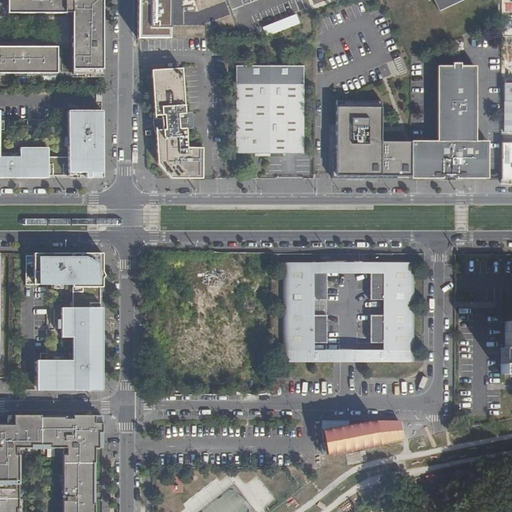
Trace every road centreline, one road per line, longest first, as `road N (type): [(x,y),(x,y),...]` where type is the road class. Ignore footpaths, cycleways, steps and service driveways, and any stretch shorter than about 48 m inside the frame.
road 1 (unclassified): [(511,199),(126,200)]
road 2 (unclassified): [(126,237),(439,238)]
road 3 (residential): [(437,406),(127,405)]
road 4 (unclassified): [(126,200),(125,0)]
road 5 (residential): [(439,238),(437,406)]
road 6 (unclassified): [(127,405),(126,237)]
road 7 (residential): [(127,405),(0,407)]
road 8 (unclassified): [(0,236),(126,237)]
road 9 (unclassified): [(126,200),(0,200)]
